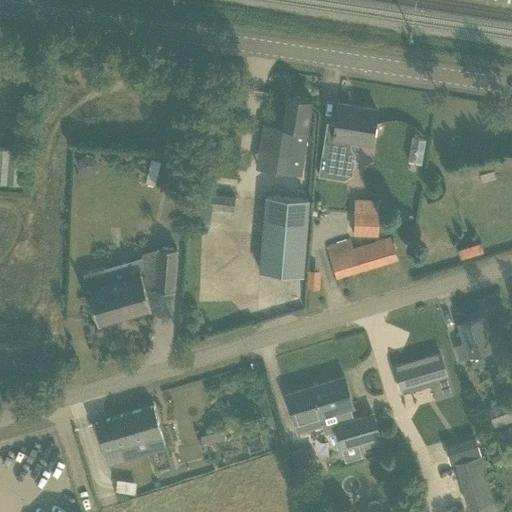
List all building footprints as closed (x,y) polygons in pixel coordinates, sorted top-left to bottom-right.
[(14,94),(0,91),(0,142),(6,143),(14,94)] [(285,94),(280,126),(261,123),(257,147),(291,152),(295,129),(307,131),(312,99),(285,94)] [(371,143),(377,109),(339,103),(334,136),(326,135),(323,152),(353,156),(354,148),(351,147),(352,140),(371,143)] [(93,155),(86,154),(80,158),(78,166),(83,172),(90,173),(96,169),(98,161),(93,155)] [(160,162),(154,185),(177,191),(182,167),(160,162)] [(210,209),(211,209),(233,211),(235,195),(221,194),(212,193),(211,193),(210,209)] [(302,275),(309,198),(267,195),(260,271),(302,275)] [(354,210),(353,233),(378,234),(379,211),(354,210)] [(350,238),(326,245),(336,276),(397,257),(391,235),(353,246),(350,238)] [(481,242),(458,249),(461,258),(484,251),(481,242)] [(158,247),(158,248),(142,252),(142,258),(143,274),(141,274),(141,273),(107,283),(103,269),(84,275),(88,289),(98,324),(151,309),(145,289),(155,286),(155,289),(174,290),(177,249),(158,247)] [(496,348),(485,314),(458,323),(465,342),(456,345),(460,359),(496,348)] [(437,353),(392,367),(399,391),(430,382),(434,398),(450,393),(437,353)] [(354,406),(345,376),(287,394),(298,432),(322,425),(324,433),(336,429),(345,460),(362,455),(358,442),(380,436),(373,413),(353,419),(350,407),(354,406)] [(511,422),(511,403),(511,402),(511,400),(487,409),(494,428),(511,422)] [(162,434),(154,405),(95,422),(108,465),(166,448),(162,434)] [(511,426),(495,432),(501,451),(511,446),(511,426)] [(224,430),(200,436),(202,444),(226,438),(224,430)] [(470,458),(481,455),(476,436),(464,440),(470,458)] [(312,447),(290,454),(296,473),(318,466),(312,447)] [(498,453),(490,457),(495,467),(503,463),(498,453)] [(460,479),(489,471),(484,454),(481,455),(470,458),(459,461),(455,462),(460,479)] [(501,511),(498,500),(472,507),(473,511),(501,511)]
